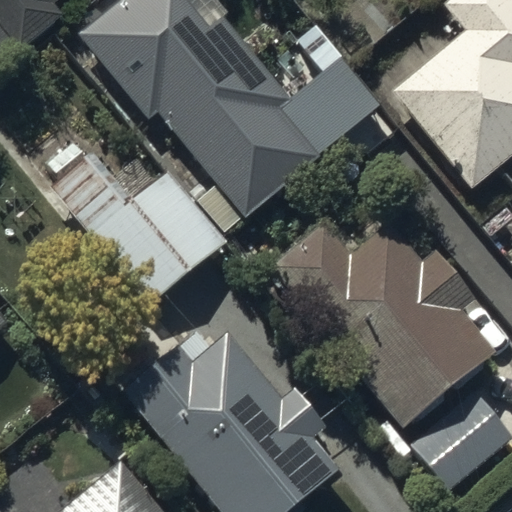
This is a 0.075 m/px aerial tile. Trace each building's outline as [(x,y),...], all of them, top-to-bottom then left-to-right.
[(0,0),(0,53),(65,0),(0,0)] [(145,121),(155,112),(241,217),(314,158),(274,109),(285,99),(219,18),(205,29),(181,0),(118,0),(75,35),(145,121)] [(511,4),(508,0),(444,0),(440,3),(464,32),(388,93),(469,190),(511,155),(511,4)] [(56,182),(48,188),(144,307),(223,244),(166,174),(128,205),(77,142),(45,168),(56,182)] [(511,220),(503,228),(511,239),(511,220)] [(340,366),(344,363),(396,429),(488,358),(452,312),(468,300),(430,251),(413,264),(383,227),(344,257),(318,223),(262,266),(340,366)] [(0,350),(14,338),(0,321),(0,350)] [(194,331),(117,393),(214,511),(298,511),(293,505),(334,472),(306,437),(319,427),(288,389),(278,397),(223,330),(205,344),(194,331)] [(507,439),(471,394),(406,446),(443,491),(507,439)] [(155,511),(115,463),(55,511),(155,511)]
